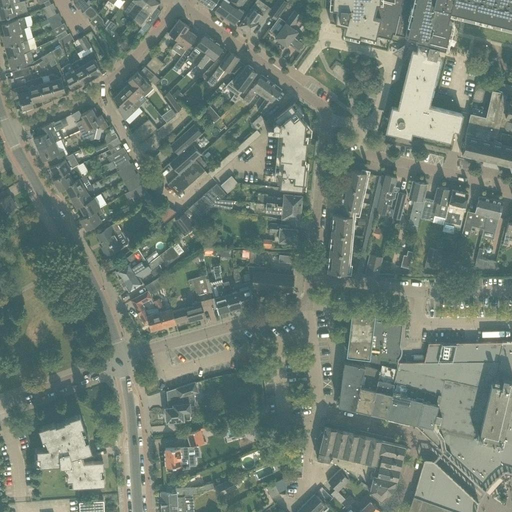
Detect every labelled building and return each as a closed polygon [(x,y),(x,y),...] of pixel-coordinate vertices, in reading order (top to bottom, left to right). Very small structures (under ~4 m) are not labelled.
[(79,0),(76,3),(74,4),(78,9),(80,7),(83,12),(89,7),(89,6),(86,2),(89,0),(88,0),(79,0)] [(108,0),(120,8),(125,1),(123,0),(108,0)] [(134,17),(146,0),(132,0),(136,4),(129,14),(134,17)] [(155,7),(160,1),(158,0),(146,0),(134,17),(132,19),(141,26),(145,21),(151,25),(161,11),(155,7)] [(224,17),(236,0),(221,0),(214,10),(224,17)] [(244,0),(236,0),(224,17),(234,24),(244,10),(239,7),(244,0)] [(277,0),(271,9),(268,13),(276,19),(281,12),(286,5),(288,2),(284,0),(277,0)] [(330,9),(329,21),(335,22),(335,23),(345,26),(343,33),(360,38),(360,35),(375,39),(376,36),(391,40),(393,34),(398,11),(412,15),(415,0),(332,0),(332,9),(330,9)] [(398,11),(393,34),(406,37),(406,39),(408,39),(438,47),(444,48),(451,21),(447,20),(450,11),(511,26),(511,0),(415,0),(412,15),(398,11)] [(23,13),(20,1),(12,3),(0,6),(0,16),(1,19),(23,13)] [(48,19),(56,14),(54,10),(56,9),(53,3),(51,4),(46,7),(42,8),(48,19)] [(98,14),(90,5),(90,6),(89,6),(89,7),(83,12),(82,13),(86,18),(88,16),(91,20),(97,15),(98,14)] [(243,18),(237,26),(248,34),(254,26),(258,22),(260,24),(266,15),(253,5),(247,13),(243,18)] [(279,18),(270,30),(277,34),(275,37),(286,46),(289,41),(291,43),(290,44),(293,47),(299,51),(306,42),(300,38),(297,35),(295,37),(294,36),(297,31),(292,27),(301,16),(296,12),(294,11),(285,23),(279,18)] [(62,24),(60,20),(61,19),(58,13),(56,14),(52,17),(48,19),(51,25),(53,29),(55,29),(62,24)] [(104,24),(103,19),(98,14),(97,15),(91,20),(89,22),(94,26),(95,25),(98,29),(100,28),(103,31),(107,26),(104,24)] [(25,17),(17,19),(2,23),(5,34),(24,29),(27,27),(25,17)] [(176,42),(188,26),(178,19),(168,33),(177,40),(176,42)] [(110,21),(107,26),(103,31),(110,38),(115,43),(119,38),(114,33),(115,32),(113,31),(117,25),(110,21)] [(68,34),(65,30),(67,29),(64,23),(62,24),(55,29),(53,29),(56,35),(60,33),(63,37),(68,34)] [(192,29),(188,26),(176,42),(171,48),(181,55),(189,45),(196,35),(190,32),(192,29)] [(24,29),(5,34),(2,35),(5,46),(28,40),(24,29)] [(64,44),(73,38),(70,33),(68,34),(63,37),(60,33),(56,35),(55,35),(58,40),(61,45),(64,44)] [(196,64),(214,40),(205,33),(194,48),(189,45),(181,55),(174,65),(179,69),(188,58),(196,64)] [(91,47),(84,35),(78,39),(85,50),(91,47)] [(124,42),(119,38),(115,43),(120,47),(124,42)] [(392,107),(389,119),(397,121),(397,122),(397,123),(398,124),(398,125),(399,125),(397,134),(410,137),(411,131),(412,131),(421,133),(450,140),(453,129),(458,130),(462,114),(428,105),(434,81),(439,58),(440,57),(436,56),(438,47),(408,39),(406,44),(406,46),(400,49),(399,50),(398,50),(405,57),(410,51),(412,52),(410,58),(410,59),(409,63),(407,69),(406,74),(400,98),(398,108),(392,107)] [(30,50),(28,40),(5,46),(8,57),(29,51),(30,50)] [(214,60),(223,47),(214,40),(196,64),(201,68),(210,57),(214,60)] [(69,51),(66,46),(64,44),(61,45),(61,46),(60,46),(64,54),(69,51)] [(64,54),(60,46),(52,51),(55,58),(60,55),(60,56),(64,54)] [(32,62),(29,51),(8,57),(11,68),(32,62)] [(55,59),(55,58),(52,51),(41,57),(43,60),(45,65),(49,63),(55,59)] [(95,61),(98,60),(93,51),(86,55),(80,59),(83,64),(92,78),(102,72),(95,61)] [(238,60),(239,58),(229,51),(207,82),(212,86),(224,69),(228,72),(229,72),(235,76),(245,65),(238,60)] [(164,64),(154,55),(150,60),(160,69),(164,64)] [(83,64),(80,59),(71,64),(71,65),(82,84),(92,78),(83,64)] [(160,69),(150,60),(146,65),(155,73),(160,69)] [(471,60),(469,71),(479,73),(481,62),(474,60),(471,60)] [(482,63),(480,73),(502,78),(504,68),(482,63)] [(71,65),(71,64),(70,64),(60,69),(64,75),(63,76),(72,90),(82,84),(71,65)] [(239,95),(256,72),(253,70),(254,69),(247,64),(245,65),(235,76),(226,85),(225,86),(230,90),(234,93),(230,99),(235,102),(241,97),(239,95)] [(140,71),(150,80),(154,75),(145,66),(140,71)] [(26,75),(24,68),(12,71),(13,78),(26,75)] [(153,88),(144,79),(137,71),(128,79),(142,94),(144,96),(153,88)] [(65,93),(63,84),(61,78),(57,79),(57,76),(51,74),(48,75),(50,81),(54,96),(65,93)] [(261,95),(271,81),(261,74),(243,99),(248,102),(256,92),(261,95)] [(160,79),(154,75),(150,80),(155,84),(160,79)] [(479,75),(476,86),(486,88),(489,77),(479,75)] [(43,99),(39,84),(37,78),(26,81),(28,85),(28,87),(32,102),(43,99)] [(142,94),(128,79),(124,83),(126,85),(122,89),(139,107),(142,103),(137,98),(142,94)] [(54,96),(50,81),(39,84),(43,99),(54,96)] [(263,113),(275,97),(281,89),(271,81),(261,95),(265,98),(257,109),(263,113)] [(213,98),(225,86),(226,85),(224,82),(210,96),(213,98)] [(511,85),(497,82),(495,91),(492,91),(486,118),(470,114),(464,142),(461,141),(459,151),(462,151),(461,153),(510,164),(509,165),(511,169),(511,85)] [(32,102),(28,87),(28,85),(11,90),(14,99),(19,97),(22,109),(33,106),(32,102)] [(139,107),(122,89),(117,94),(115,92),(111,95),(121,105),(118,108),(125,120),(139,107)] [(177,90),(172,95),(177,100),(181,95),(177,90)] [(181,109),(175,101),(168,92),(163,98),(169,106),(175,113),(181,109)] [(303,113),(297,106),(294,102),(291,104),(273,118),(276,121),(273,123),(272,127),(267,127),(266,132),(281,133),(307,135),(310,135),(310,136),(311,136),(311,129),(300,115),(303,113)] [(108,126),(101,114),(96,117),(94,113),(96,112),(94,108),(92,109),(91,108),(81,114),(83,118),(78,121),(78,122),(76,123),(84,141),(94,138),(97,128),(96,126),(99,124),(102,129),(108,126)] [(261,116),(251,124),(256,129),(257,128),(257,129),(266,121),(261,116)] [(138,136),(153,124),(148,119),(134,131),(138,136)] [(55,131),(56,131),(63,128),(60,120),(51,124),(51,122),(36,129),(37,129),(39,128),(42,134),(33,138),(38,149),(58,140),(55,131)] [(142,141),(157,129),(153,124),(138,136),(142,141)] [(191,143),(202,133),(194,124),(170,146),(174,150),(178,155),(191,143)] [(257,129),(207,173),(211,177),(260,133),(257,129)] [(307,136),(307,135),(281,133),(279,160),(282,160),(305,162),(305,161),(304,161),(301,161),(301,156),(305,156),(305,157),(307,140),(306,140),(306,141),(303,140),(303,135),(307,136)] [(117,137),(110,142),(106,144),(109,149),(114,147),(116,151),(121,148),(119,144),(121,143),(117,137)] [(66,158),(58,140),(38,149),(43,160),(52,156),(55,164),(64,159),(65,159),(66,158)] [(190,163),(195,159),(201,154),(191,143),(178,155),(169,163),(178,174),(181,172),(186,167),(190,163)] [(123,147),(121,148),(116,151),(114,147),(109,149),(112,154),(114,152),(118,158),(126,152),(123,147)] [(130,158),(126,152),(118,158),(121,163),(123,162),(125,167),(130,164),(128,160),(130,158)] [(71,169),(65,159),(64,159),(55,164),(49,167),(56,177),(56,178),(68,171),(71,169)] [(205,170),(198,163),(195,159),(190,163),(200,174),(205,170)] [(305,190),(308,168),(308,162),(308,163),(305,162),(282,160),(280,187),(302,189),(305,190)] [(132,163),(130,164),(125,167),(123,168),(129,178),(136,174),(133,170),(136,168),(132,163)] [(200,174),(190,163),(186,167),(196,179),(200,174)] [(73,180),(82,175),(77,166),(71,169),(68,171),(56,178),(56,177),(53,179),(59,190),(64,187),(64,186),(74,181),(73,180)] [(196,179),(186,167),(181,172),(191,183),(196,179)] [(346,273),(352,215),(353,210),(357,211),(366,173),(347,169),(339,206),(340,207),(338,214),(333,213),(327,271),(346,273)] [(191,183),(181,172),(178,174),(176,176),(186,187),(191,183)] [(138,173),(136,174),(129,178),(135,188),(142,184),(139,179),(141,178),(138,173)] [(398,188),(394,187),(396,177),(385,174),(384,177),(375,217),(385,220),(388,205),(391,206),(392,199),(394,200),(396,192),(397,192),(398,188)] [(85,189),(91,185),(85,175),(83,176),(82,175),(73,180),(74,181),(64,186),(64,187),(70,197),(85,189)] [(186,187),(176,176),(173,179),(172,180),(182,191),(186,187)] [(225,181),(220,185),(227,193),(238,183),(231,176),(225,181)] [(374,221),(375,217),(384,177),(379,176),(356,274),(362,275),(374,221)] [(182,191),(172,180),(167,184),(177,195),(182,191)] [(420,213),(424,193),(426,184),(412,180),(408,198),(415,199),(412,211),(420,213)] [(144,183),(142,184),(135,188),(125,194),(128,199),(132,197),(135,203),(149,195),(145,189),(147,188),(144,183)] [(226,194),(216,183),(211,188),(221,198),(222,197),(226,194)] [(91,199),(91,198),(88,193),(94,190),(91,185),(85,189),(70,197),(76,207),(79,206),(79,205),(91,199)] [(445,217),(449,201),(446,200),(448,189),(437,186),(434,200),(425,198),(420,218),(433,221),(434,215),(445,217)] [(221,198),(211,188),(203,195),(212,206),(219,200),(221,198)] [(460,225),(468,193),(452,190),(449,201),(445,217),(444,221),(460,225)] [(3,191),(0,192),(0,213),(6,210),(7,212),(8,211),(9,213),(10,213),(12,213),(13,213),(14,211),(14,210),(13,208),(15,207),(11,199),(9,199),(7,195),(6,196),(3,191)] [(398,192),(392,217),(400,219),(406,194),(398,192)] [(301,195),(291,194),(284,193),(283,198),(266,196),(266,204),(300,207),(301,195)] [(101,194),(94,197),(94,196),(91,198),(91,199),(79,205),(79,206),(85,216),(100,207),(106,203),(101,194)] [(212,206),(203,195),(198,199),(208,210),(212,206)] [(484,228),(490,199),(478,196),(475,212),(467,211),(461,235),(469,237),(472,226),(484,228)] [(208,210),(198,199),(194,203),(203,214),(208,210)] [(484,228),(495,231),(502,202),(490,199),(484,228)] [(232,210),(233,201),(220,200),(219,200),(212,206),(232,210)] [(164,222),(176,212),(160,202),(153,209),(164,222)] [(203,214),(194,203),(189,208),(190,209),(198,218),(203,214)] [(300,207),(266,204),(256,203),(255,210),(265,211),(282,212),(281,217),(299,219),(300,207)] [(103,212),(100,207),(85,216),(80,219),(86,230),(101,221),(98,215),(103,212)] [(199,225),(198,218),(190,209),(184,214),(175,221),(185,233),(193,226),(195,228),(199,225)] [(511,218),(509,217),(506,227),(503,244),(508,245),(509,240),(511,240),(511,239),(511,218)] [(123,246),(116,235),(121,232),(116,223),(110,226),(108,222),(103,225),(105,229),(96,234),(103,246),(101,247),(106,256),(123,246)] [(294,226),(286,226),(270,224),(269,232),(279,233),(279,241),(295,242),(297,229),(293,228),(294,226)] [(263,239),(262,247),(271,248),(271,239),(263,239)] [(151,270),(163,261),(166,265),(179,255),(172,246),(159,255),(148,265),(122,281),(121,282),(123,285),(124,284),(124,287),(125,289),(128,289),(128,291),(142,282),(139,278),(151,270)] [(434,263),(436,254),(437,255),(438,250),(430,248),(427,262),(426,262),(423,274),(431,274),(434,263)] [(479,248),(473,274),(493,274),(496,262),(480,258),(483,249),(479,248)] [(138,263),(132,253),(129,256),(123,259),(115,264),(118,269),(116,271),(117,272),(116,274),(118,276),(120,277),(119,278),(121,282),(122,281),(148,265),(159,255),(156,250),(144,259),(138,263)] [(241,258),(249,259),(250,250),(242,250),(241,258)] [(378,274),(382,257),(370,253),(364,274),(369,274),(378,274)] [(443,256),(440,255),(437,255),(436,254),(434,263),(431,274),(443,274),(445,265),(441,264),(443,256)] [(403,255),(401,266),(403,267),(408,268),(411,256),(406,255),(403,255)] [(452,272),(455,260),(448,259),(445,273),(452,274),(452,272)] [(292,291),(293,276),(294,275),(265,272),(265,267),(247,266),(252,295),(273,297),(274,292),(273,292),(273,289),(292,291)] [(233,276),(237,291),(238,291),(242,306),(253,302),(252,296),(253,296),(250,287),(243,289),(240,280),(237,268),(233,269),(233,276)] [(223,285),(222,283),(220,272),(214,273),(220,296),(214,298),(218,312),(230,309),(223,285)] [(164,285),(161,275),(145,286),(148,290),(150,295),(164,285)] [(212,303),(210,293),(205,275),(188,280),(191,289),(195,287),(197,295),(196,295),(197,300),(191,302),(192,304),(184,306),(185,308),(172,311),(171,308),(175,323),(188,319),(189,321),(205,316),(202,306),(212,303)] [(238,291),(237,291),(231,293),(228,281),(222,283),(223,285),(230,309),(242,306),(238,291)] [(152,298),(150,295),(148,290),(132,299),(137,307),(135,308),(144,324),(148,323),(150,330),(163,327),(158,312),(148,315),(142,303),(152,298)] [(175,323),(171,308),(162,311),(160,306),(163,305),(159,297),(153,300),(157,308),(158,312),(163,327),(175,323)] [(400,343),(402,323),(377,320),(377,317),(371,316),(371,315),(363,314),(363,313),(358,312),(358,313),(354,313),(351,342),(350,342),(347,342),(345,342),(344,344),(344,347),(347,348),(349,348),(349,349),(350,349),(349,355),(365,357),(365,359),(381,363),(397,367),(398,362),(397,362),(398,359),(394,359),(396,343),(400,343)] [(511,340),(501,340),(501,342),(428,342),(424,361),(403,362),(398,362),(397,367),(386,415),(386,416),(391,417),(411,422),(484,490),(490,482),(497,476),(505,470),(511,471),(511,340)] [(354,408),(364,365),(344,361),(338,405),(354,408)] [(370,412),(381,363),(380,369),(364,365),(354,408),(370,412)] [(386,415),(397,367),(381,363),(370,412),(386,415)] [(195,381),(176,388),(179,398),(180,403),(173,404),(173,407),(165,407),(166,422),(167,421),(167,423),(173,422),(173,421),(183,420),(182,412),(190,411),(189,405),(194,404),(193,401),(194,401),(193,393),(198,392),(195,381)] [(88,440),(89,439),(87,433),(86,432),(85,432),(85,431),(84,431),(84,432),(82,432),(80,425),(82,424),(79,414),(64,419),(64,421),(60,422),(55,424),(55,422),(39,427),(43,437),(45,436),(48,447),(37,447),(37,455),(40,455),(40,463),(60,462),(60,464),(66,463),(67,466),(66,467),(65,467),(65,468),(64,469),(65,469),(65,470),(65,471),(66,471),(66,472),(67,472),(68,474),(66,474),(67,480),(72,480),(72,486),(69,486),(69,487),(105,485),(104,476),(105,476),(104,469),(103,460),(84,462),(81,452),(91,449),(88,440)] [(204,443),(201,431),(212,428),(211,425),(200,428),(201,430),(187,434),(191,447),(204,443)] [(395,485),(404,445),(324,426),(317,458),(334,462),(341,467),(350,475),(380,499),(383,497),(384,498),(390,492),(395,485)] [(195,465),(195,457),(195,456),(188,456),(187,447),(180,447),(165,448),(166,466),(172,466),(173,471),(182,471),(181,468),(189,467),(189,465),(195,465)] [(273,459),(280,456),(277,451),(271,453),(273,459)] [(424,459),(413,496),(458,511),(475,511),(478,501),(433,460),(424,459)] [(348,478),(350,475),(341,467),(327,481),(338,491),(349,480),(348,478)] [(235,477),(217,486),(222,495),(239,486),(238,485),(243,482),(240,475),(235,478),(235,477)] [(274,482),(265,486),(271,498),(279,494),(274,482)] [(188,494),(193,493),(214,488),(212,483),(197,486),(188,487),(176,488),(175,485),(166,486),(166,492),(160,492),(161,505),(171,505),(171,500),(177,500),(176,495),(188,494)] [(193,499),(193,493),(188,494),(176,495),(177,500),(171,500),(171,505),(161,505),(161,511),(186,511),(186,500),(193,499)] [(318,511),(325,505),(321,501),(314,494),(305,502),(314,511),(318,511)] [(350,494),(345,499),(350,504),(354,499),(350,494)] [(458,511),(413,496),(407,511),(458,511)] [(104,511),(103,499),(79,501),(79,511),(104,511)] [(350,504),(345,499),(341,502),(346,507),(350,504)] [(379,511),(381,511),(374,504),(370,500),(358,511),(379,511)] [(314,511),(305,502),(297,510),(296,511),(314,511)]
